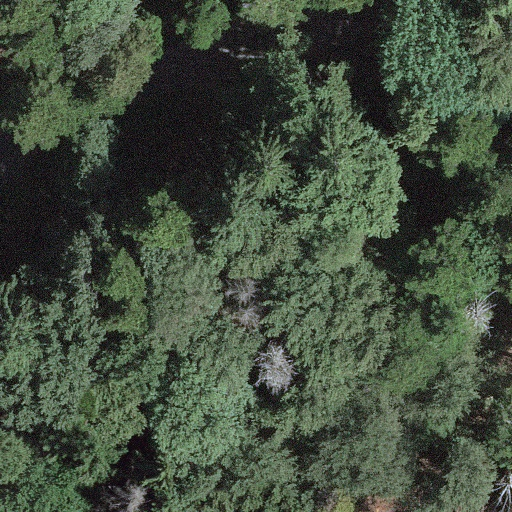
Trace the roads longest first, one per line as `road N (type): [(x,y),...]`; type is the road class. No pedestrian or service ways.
road 1 (track): [(154,82),(71,214),(34,316),(2,511)]
road 2 (unclassified): [(370,0),(101,101),(40,136),(0,178)]
